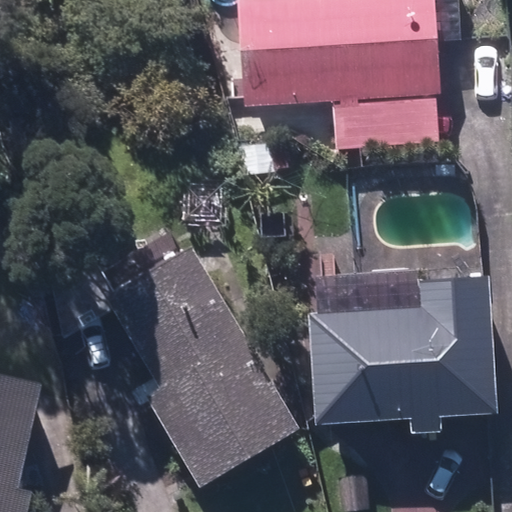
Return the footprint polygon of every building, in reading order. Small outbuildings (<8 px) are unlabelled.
[(332,105),(334,151),(440,147),(432,0),(267,0),(237,2),(242,110),(332,105)] [(274,147),(242,151),(244,179),(277,177),(274,147)] [(147,405),(198,491),(298,432),(191,251),(183,257),(174,239),(105,279),(91,257),(52,280),(66,340),(115,312),(164,394),(147,405)] [(409,420),(409,435),(438,434),(437,418),(494,415),(488,280),(428,283),(427,274),(309,279),(315,424),(409,420)] [(0,511),(25,511),(28,497),(16,495),(36,387),(0,380),(0,511)] [(326,463),(379,483),(398,435),(371,426),(338,431),(326,463)]
